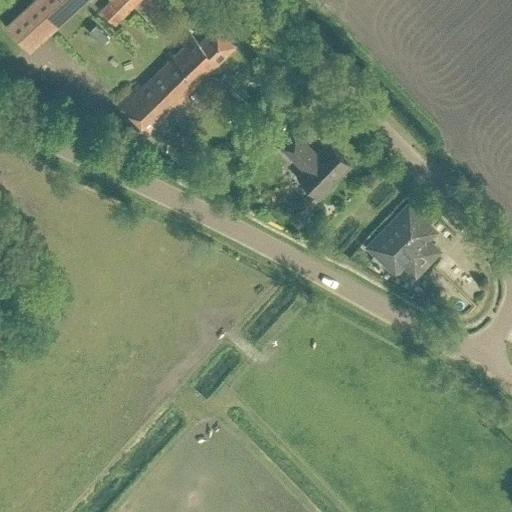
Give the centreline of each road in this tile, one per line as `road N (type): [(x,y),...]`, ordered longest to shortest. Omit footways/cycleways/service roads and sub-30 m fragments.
road 1 (tertiary): [(484,351),(451,345),(214,217),(0,117)]
road 2 (unclassified): [(511,271),(253,0)]
